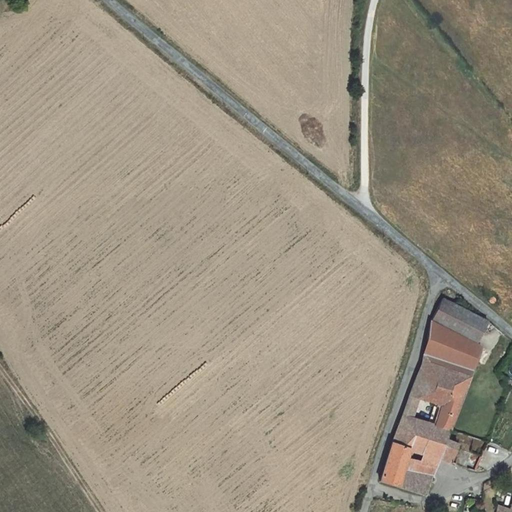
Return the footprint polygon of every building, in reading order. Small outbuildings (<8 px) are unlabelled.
[(486,332),(466,322),(470,312),(444,298),(433,319),(480,343),(486,332)] [(470,312),(466,322),(486,332),(491,322),(470,312)] [(453,430),(485,345),(480,343),(433,319),(428,337),(431,338),(422,366),(412,394),(421,397),(438,403),(442,405),(436,424),(453,430)] [(410,402),(408,407),(416,410),(421,397),(412,394),(411,395),(410,402)] [(442,405),(438,403),(431,423),(436,424),(442,405)] [(414,417),(416,410),(408,407),(405,414),(414,417)] [(380,479),(426,495),(433,478),(442,458),(452,462),(459,441),(451,438),(453,430),(436,424),(431,423),(414,417),(405,414),(394,440),(384,467),(380,479)]
